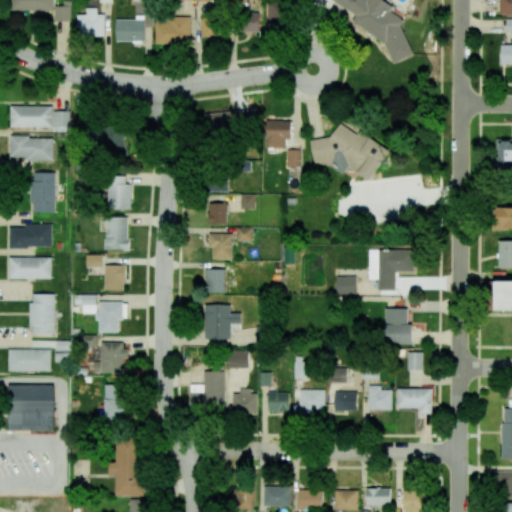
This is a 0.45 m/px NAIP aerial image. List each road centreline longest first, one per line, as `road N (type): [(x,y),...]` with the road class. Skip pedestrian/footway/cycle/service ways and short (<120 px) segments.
road 1 (residential): [(459,511),(462,0)]
road 2 (residential): [(195,511),(164,380),(171,136),(163,86)]
road 3 (residential): [(184,450),(460,452)]
road 4 (residential): [(0,46),(79,75),(163,86)]
road 5 (residential): [(163,86),(314,66)]
